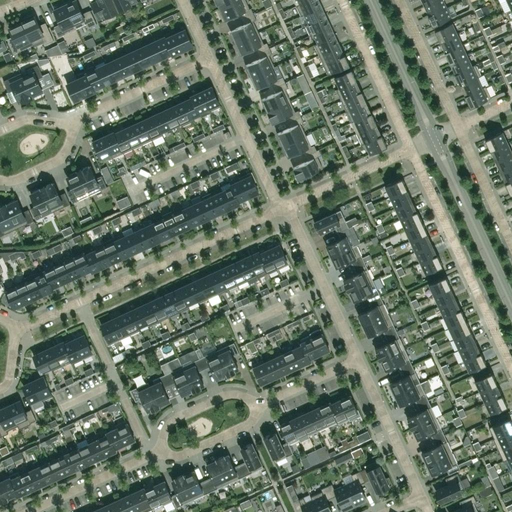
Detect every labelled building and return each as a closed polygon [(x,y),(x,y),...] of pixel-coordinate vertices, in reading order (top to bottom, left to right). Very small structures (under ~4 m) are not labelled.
[(82,14),(75,0),(74,0),(71,2),(70,1),(64,3),(76,29),(86,24),(88,28),(97,24),(90,10),(82,14)] [(118,11),(113,0),(98,0),(99,1),(98,3),(93,5),(99,19),(105,16),(106,17),(118,11)] [(137,1),(136,0),(113,0),(118,11),(131,5),(130,4),(137,1)] [(219,9),(238,0),(215,0),(217,4),(218,4),(220,8),(219,9)] [(240,14),(242,19),(254,14),(251,8),(249,9),(244,0),(238,0),(219,9),(225,21),(240,14)] [(321,6),(318,0),(309,0),(296,6),(301,16),(321,6)] [(428,16),(447,8),(443,0),(437,0),(425,6),(429,15),(428,16)] [(76,29),(64,3),(58,6),(59,7),(54,10),(60,24),(54,27),(59,37),(76,29)] [(326,16),(321,6),(301,16),(304,15),(308,24),(305,25),(305,26),(326,16)] [(433,26),(451,18),(447,8),(428,16),(433,26)] [(42,27),(40,26),(34,14),(26,18),(26,20),(22,22),(33,45),(32,45),(33,47),(44,42),(45,45),(54,41),(46,25),(42,27)] [(236,43),(258,32),(253,21),(256,20),(254,14),(242,19),(245,24),(231,31),(236,43)] [(330,26),(326,16),(305,26),(310,35),(330,26)] [(33,45),(22,22),(18,24),(17,22),(8,26),(14,38),(13,40),(8,42),(14,54),(32,45),(33,45)] [(457,34),(452,22),(435,30),(440,42),(457,34)] [(335,36),(330,26),(310,35),(310,36),(313,34),(317,43),(314,45),(335,36)] [(185,29),(176,34),(175,34),(183,50),(193,46),(189,37),(189,36),(187,31),(186,31),(185,29)] [(175,34),(176,34),(174,31),(163,36),(164,37),(172,53),(172,54),(172,55),(183,50),(175,34)] [(285,39),(283,31),(276,33),(279,41),(285,39)] [(261,39),(258,32),(236,43),(235,43),(240,55),(255,48),(258,53),(269,48),(267,43),(264,44),(261,39)] [(462,44),(457,34),(440,42),(441,41),(446,52),(445,52),(462,44)] [(339,45),(335,36),(314,45),(319,55),(339,45)] [(164,37),(154,42),(162,58),(172,54),(172,53),(164,37)] [(64,41),(57,44),(58,45),(63,55),(69,52),(64,41)] [(162,58),(154,42),(145,46),(152,62),(162,58)] [(467,55),(462,44),(445,52),(450,63),(467,55)] [(344,55),(339,45),(319,55),(323,65),(345,55),(345,54),(344,55)] [(152,62),(145,46),(135,51),(143,67),(152,62)] [(251,77),(252,77),(271,68),(272,67),(274,66),(269,55),(272,54),(269,48),(258,53),(260,58),(245,65),(251,77)] [(143,67),(135,51),(125,55),(133,71),(143,67)] [(9,53),(3,55),(6,62),(12,59),(9,53)] [(133,71),(125,55),(116,60),(123,76),(133,71)] [(331,73),(350,65),(345,55),(323,65),(328,75),(331,73)] [(455,74),(476,65),(475,64),(472,66),(467,55),(450,63),(450,64),(451,63),(456,73),(455,74)] [(123,76),(116,60),(106,64),(113,80),(123,76)] [(113,80),(106,64),(96,68),(96,69),(104,85),(113,80)] [(38,65),(26,71),(28,75),(23,77),(21,73),(20,73),(32,97),(31,96),(34,95),(34,96),(41,93),(40,92),(42,91),(37,79),(43,76),(38,65)] [(96,69),(96,68),(95,65),(84,70),(86,75),(87,75),(94,90),(94,89),(104,85),(96,69)] [(481,76),(476,65),(455,74),(460,85),(481,76)] [(271,68),(252,77),(257,89),(271,82),(274,87),(285,82),(283,77),(277,79),(272,67),(271,68)] [(336,90),(357,80),(352,69),(334,77),(339,88),(336,89),(336,90)] [(32,97),(20,73),(3,81),(8,92),(14,89),(20,102),(21,101),(22,102),(32,97)] [(48,73),(43,76),(42,76),(47,86),(53,83),(48,73)] [(303,74),(297,77),(299,83),(306,80),(303,74)] [(87,75),(86,75),(77,79),(85,96),(95,91),(94,89),(94,90),(87,75)] [(465,96),(486,87),(486,86),(482,88),(478,78),(481,76),(460,85),(461,85),(466,95),(465,96)] [(85,96),(77,79),(67,84),(71,93),(70,94),(73,99),(73,98),(74,100),(85,96)] [(341,101),(362,91),(360,91),(356,81),(357,81),(357,80),(336,90),(341,101)] [(285,89),(288,88),(285,82),(274,87),(276,93),(261,100),(266,111),(268,111),(290,101),(285,89)] [(212,87),(201,92),(209,108),(210,111),(211,111),(221,106),(218,101),(219,101),(217,96),(216,96),(212,87)] [(470,107),(491,98),(486,87),(465,96),(470,107)] [(367,102),(362,91),(341,101),(346,112),(367,102)] [(200,112),(200,114),(199,114),(201,117),(211,112),(211,111),(210,111),(209,108),(201,92),(191,96),(192,98),(199,112),(200,112)] [(192,98),(183,102),(190,118),(191,118),(199,114),(200,114),(200,112),(199,112),(192,98)] [(319,107),(316,100),(310,103),(313,110),(319,107)] [(272,123),(287,116),(289,122),(301,116),(298,111),(295,112),(290,101),(268,111),(270,116),(269,116),(272,123)] [(190,118),(183,102),(173,107),(180,123),(181,126),(192,122),(191,118),(190,118)] [(367,103),(367,102),(346,112),(350,110),(354,121),(351,122),(372,113),(371,113),(366,103),(367,103)] [(180,123),(173,107),(163,111),(171,128),(180,123)] [(171,128),(163,111),(153,116),(161,132),(171,128)] [(377,124),(372,113),(351,122),(356,133),(377,124)] [(161,132),(153,116),(144,120),(151,137),(151,136),(161,132)] [(300,123),(303,122),(301,116),(289,122),(292,127),(277,134),(282,146),(283,145),(306,135),(300,123)] [(151,137),(144,120),(134,125),(143,144),(153,140),(151,136),(151,137)] [(361,144),(382,135),(382,134),(381,135),(376,125),(377,124),(356,133),(361,144)] [(143,144),(134,125),(124,129),(133,149),(143,144)] [(133,149),(124,129),(114,134),(121,149),(120,149),(123,154),(133,149)] [(502,131),(485,139),(490,150),(508,142),(502,131)] [(121,149),(114,134),(114,132),(104,137),(111,153),(120,149),(121,149)] [(314,145),(311,146),(306,135),(283,145),(289,157),(303,151),(305,156),(317,150),(314,145)] [(387,146),(382,135),(361,144),(362,145),(365,143),(370,154),(387,146)] [(111,153),(104,137),(93,141),(94,144),(93,144),(96,149),(97,149),(102,161),(113,156),(111,153)] [(492,150),(497,161),(511,153),(511,151),(508,142),(490,150),(491,151),(492,150)] [(321,155),(319,149),(317,150),(305,156),(308,161),(294,167),(300,182),(309,178),(308,175),(323,168),(317,157),(321,155)] [(477,156),(484,172),(494,168),(488,151),(477,156)] [(511,153),(497,161),(502,172),(511,166),(511,153)] [(354,163),(357,168),(369,163),(366,158),(354,163)] [(107,187),(102,176),(96,179),(90,167),(88,167),(88,166),(78,171),(89,195),(107,187)] [(121,175),(127,173),(124,166),(118,168),(120,172),(121,175)] [(511,166),(502,172),(507,182),(506,182),(506,183),(511,180),(511,166)] [(89,195),(78,171),(78,172),(76,173),(76,172),(69,175),(70,176),(67,177),(73,189),(67,192),(72,203),(89,195)] [(256,181),(253,175),(252,171),(239,177),(241,181),(248,197),(259,192),(254,182),(256,181)] [(390,197),(407,189),(402,178),(385,186),(390,197)] [(248,197),(241,181),(231,185),(232,187),(239,204),(245,201),(244,199),(248,197)] [(70,204),(65,193),(59,196),(54,183),(52,184),(51,183),(41,188),(53,212),(70,204)] [(239,204),(232,187),(222,192),(230,208),(239,204)] [(53,212),(41,188),(42,189),(40,190),(39,189),(33,192),(33,193),(31,194),(36,206),(31,209),(36,220),(53,212)] [(230,208),(222,192),(220,189),(211,193),(212,196),(220,213),(230,208)] [(407,189),(390,197),(390,198),(395,208),(411,200),(406,190),(407,189)] [(220,213),(212,196),(211,193),(201,198),(202,201),(210,217),(220,213)] [(33,221),(28,210),(23,212),(17,200),(15,201),(14,200),(8,203),(8,204),(6,205),(5,204),(16,229),(33,221)] [(416,211),(411,200),(395,208),(400,219),(417,211),(417,210),(416,211)] [(210,217),(202,201),(193,205),(200,222),(210,217)] [(0,236),(16,229),(5,204),(0,206),(0,236)] [(200,222),(193,205),(183,210),(190,226),(200,222)] [(190,226),(183,210),(181,207),(172,211),(173,214),(181,231),(190,226)] [(335,226),(338,233),(349,228),(340,210),(314,222),(317,229),(319,229),(321,233),(335,226)] [(181,231),(173,214),(172,211),(162,216),(163,219),(171,235),(181,231)] [(400,219),(405,230),(422,222),(417,211),(400,219)] [(171,235),(163,219),(154,223),(161,240),(171,235)] [(410,241),(427,233),(422,222),(405,230),(410,241)] [(161,240),(154,223),(144,228),(151,244),(161,240)] [(151,244),(144,228),(134,232),(141,249),(151,244)] [(354,240),(349,228),(338,233),(341,239),(326,246),(329,251),(328,251),(330,257),(357,245),(356,245),(351,247),(349,243),(354,240)] [(141,249),(134,232),(124,237),(132,253),(141,249)] [(410,241),(415,251),(431,244),(427,234),(428,233),(427,233),(410,241)] [(132,253),(124,237),(123,234),(113,238),(114,242),(122,258),(132,253)] [(122,258),(114,242),(105,246),(112,262),(122,258)] [(112,262),(105,246),(103,243),(93,247),(95,251),(102,267),(112,262)] [(431,244),(415,251),(420,262),(437,254),(436,255),(431,244)] [(279,245),(269,250),(276,266),(278,270),(291,263),(289,260),(286,254),(284,255),(279,245)] [(354,267),(365,262),(371,259),(369,254),(363,258),(357,245),(330,257),(333,263),(334,262),(336,267),(351,261),(354,267)] [(276,266),(269,250),(265,252),(264,249),(258,252),(267,271),(267,270),(268,273),(269,274),(278,270),(276,266)] [(102,267),(95,251),(85,255),(84,253),(93,271),(102,267)] [(267,270),(267,271),(258,252),(248,257),(256,273),(258,278),(268,273),(267,270)] [(93,271),(84,253),(74,257),(82,274),(86,272),(87,274),(93,271)] [(82,274),(74,257),(73,254),(63,259),(64,262),(72,278),(82,274)] [(437,254),(420,262),(425,274),(443,266),(437,254)] [(256,273),(248,257),(239,261),(246,277),(248,280),(257,276),(256,273)] [(246,277),(239,261),(229,266),(236,282),(238,285),(248,280),(246,277)] [(72,278),(64,262),(55,266),(62,283),(72,278)] [(373,279),(365,262),(354,267),(357,274),(344,279),(346,283),(344,284),(348,291),(373,279)] [(62,283),(55,266),(45,271),(53,289),(59,287),(58,285),(62,283)] [(236,282),(229,266),(219,270),(227,286),(228,290),(238,285),(236,282)] [(53,289),(45,271),(44,270),(35,274),(36,278),(44,294),(53,289)] [(227,286),(219,270),(209,275),(217,291),(218,294),(228,290),(227,286)] [(25,279),(26,282),(34,298),(44,294),(36,278),(35,274),(34,274),(24,278),(25,279)] [(217,291),(209,275),(199,279),(207,295),(208,299),(218,294),(217,291)] [(434,295),(451,287),(446,276),(428,284),(434,295)] [(34,298),(26,282),(25,279),(15,283),(17,287),(24,303),(34,298)] [(207,295),(199,279),(190,284),(197,300),(199,303),(208,299),(207,295)] [(380,297),(373,279),(348,291),(350,297),(351,296),(354,301),(367,295),(370,302),(380,297)] [(24,303),(17,287),(15,283),(5,288),(14,308),(24,303)] [(197,300),(190,284),(180,288),(187,305),(197,300)] [(451,287),(434,295),(439,306),(455,299),(450,288),(451,288),(451,287)] [(187,305),(180,288),(170,293),(178,309),(179,312),(189,308),(187,305)] [(178,309),(170,293),(160,297),(168,314),(178,309)] [(168,314),(160,297),(151,302),(158,318),(168,314)] [(388,314),(380,297),(370,302),(372,308),(358,315),(361,320),(359,320),(362,326),(388,314)] [(455,299),(439,306),(444,317),(461,309),(460,309),(455,299)] [(158,318),(151,302),(141,306),(148,323),(158,318)] [(148,323),(141,306),(131,311),(138,327),(148,323)] [(461,309),(444,317),(449,328),(466,320),(461,309)] [(138,327),(131,311),(121,315),(129,332),(130,335),(140,330),(138,327)] [(396,331),(388,314),(362,326),(365,332),(366,331),(368,336),(383,330),(385,336),(396,331)] [(129,332),(121,315),(111,320),(119,336),(120,339),(130,335),(129,332)] [(119,336),(111,320),(101,325),(106,335),(103,336),(106,342),(107,346),(120,339),(119,336)] [(466,320),(449,328),(454,339),(471,331),(466,320)] [(325,340),(326,340),(321,329),(310,334),(310,335),(319,354),(329,350),(325,340)] [(398,345),(402,343),(398,335),(396,331),(385,336),(388,343),(376,348),(378,352),(376,353),(380,360),(404,348),(400,350),(398,345)] [(471,331),(454,339),(459,350),(475,342),(470,332),(471,331)] [(92,344),(89,345),(84,335),(74,340),(82,356),(81,356),(82,360),(96,353),(92,344)] [(237,337),(241,347),(246,344),(242,335),(237,337)] [(319,354),(310,335),(300,339),(310,361),(311,361),(310,359),(319,354)] [(82,356),(74,340),(70,342),(69,339),(63,342),(72,361),(81,356),(82,356)] [(310,361),(300,339),(300,340),(302,345),(293,349),(300,366),(310,361)] [(72,361),(63,342),(53,347),(61,363),(62,365),(72,361)] [(234,342),(217,350),(228,375),(235,372),(234,371),(238,369),(233,356),(239,353),(234,342)] [(475,342),(459,350),(464,361),(481,353),(481,352),(480,353),(475,342)] [(61,363),(53,347),(43,351),(51,368),(52,370),(62,365),(61,363)] [(412,366),(404,348),(380,360),(382,366),(383,365),(386,370),(398,364),(401,371),(412,366)] [(300,366),(293,349),(283,354),(291,370),(300,366)] [(228,375),(217,350),(199,358),(204,369),(211,366),(217,379),(222,377),(222,378),(228,375)] [(51,368),(43,351),(33,356),(41,372),(51,368)] [(481,353),(464,361),(469,372),(486,364),(481,353)] [(291,370),(283,354),(273,358),(281,375),(291,370)] [(204,369),(199,358),(182,366),(194,391),(200,388),(200,387),(204,385),(198,372),(204,369)] [(281,375),(273,358),(264,363),(262,359),(262,360),(271,379),(281,375)] [(271,379),(262,360),(252,364),(261,384),(271,379)] [(194,391),(182,366),(165,374),(170,385),(176,382),(182,395),(187,393),(188,394),(194,391)] [(420,383),(412,366),(401,371),(404,377),(390,384),(393,389),(391,390),(394,395),(420,383)] [(480,392),(497,384),(492,372),(475,380),(480,392)] [(164,388),(170,385),(165,374),(153,380),(155,384),(150,386),(148,382),(159,407),(165,405),(164,403),(169,401),(164,388)] [(52,396),(43,376),(33,381),(41,397),(42,401),(52,396)] [(41,397),(33,381),(23,386),(31,402),(41,397)] [(159,407),(148,382),(130,390),(135,401),(142,398),(148,411),(152,409),(152,410),(159,407)] [(428,400),(420,383),(394,395),(397,401),(398,400),(400,405),(414,399),(417,405),(428,400)] [(497,384),(480,392),(485,402),(502,394),(501,395),(496,385),(497,384)] [(502,394),(485,402),(490,414),(507,406),(502,394)] [(350,395),(340,400),(349,419),(350,421),(361,416),(356,404),(355,405),(350,395)] [(349,419),(340,400),(331,404),(329,402),(339,424),(349,419)] [(436,417),(428,400),(417,405),(420,412),(408,417),(409,421),(408,422),(411,429),(436,417)] [(20,401),(9,406),(18,426),(19,428),(30,423),(36,420),(31,409),(25,412),(20,401)] [(119,403),(118,401),(107,407),(109,410),(110,412),(119,408),(121,412),(123,411),(119,403)] [(339,424),(329,402),(319,407),(328,426),(338,422),(339,424)] [(18,426),(9,406),(0,409),(0,416),(2,422),(0,423),(0,431),(2,436),(8,433),(7,431),(18,426)] [(328,426),(319,407),(310,411),(319,431),(328,426)] [(319,431),(310,411),(300,416),(309,435),(319,431)] [(309,435),(300,416),(290,420),(299,440),(298,437),(307,433),(308,436),(309,435)] [(444,435),(436,417),(411,429),(414,434),(415,434),(418,439),(430,433),(433,440),(444,435)] [(493,438),(493,439),(511,430),(511,423),(509,418),(489,427),(494,438),(493,438)] [(126,420),(115,425),(124,444),(135,440),(126,420)] [(299,440),(290,420),(280,425),(287,441),(288,441),(288,443),(289,444),(299,440)] [(124,444),(115,425),(117,428),(107,432),(116,451),(115,449),(124,444)] [(511,430),(493,439),(498,450),(511,443),(511,430)] [(116,451),(107,432),(107,433),(108,435),(98,439),(106,456),(116,451)] [(264,437),(275,462),(287,457),(293,454),(289,444),(288,443),(282,446),(276,433),(272,435),(271,434),(264,437)] [(452,452),(444,435),(433,440),(436,446),(422,453),(424,458),(423,458),(426,464),(452,452)] [(106,456),(98,439),(89,444),(96,460),(106,456)] [(247,462),(240,465),(245,476),(263,467),(252,443),(244,446),(245,447),(241,449),(247,462)] [(511,443),(498,450),(503,461),(511,456),(511,443)] [(96,460),(89,444),(79,448),(86,465),(96,460)] [(361,447),(351,452),(354,458),(364,454),(361,447)] [(86,465),(79,448),(69,453),(76,469),(86,465)] [(23,458),(21,452),(11,456),(14,462),(23,458)] [(458,465),(452,452),(426,464),(428,470),(430,469),(432,474),(446,468),(449,474),(460,469),(458,465)] [(76,469),(69,453),(59,457),(67,474),(76,469)] [(245,476),(240,465),(234,468),(228,455),(224,457),(224,456),(217,459),(228,484),(245,476)] [(511,456),(503,461),(508,459),(511,468),(511,456)] [(67,474),(59,457),(49,462),(57,478),(67,474)] [(228,484),(217,459),(211,461),(212,463),(206,465),(212,478),(206,481),(211,492),(228,484)] [(391,477),(400,472),(395,461),(386,466),(391,477)] [(57,478),(49,462),(39,466),(47,483),(57,478)] [(47,483),(39,466),(30,471),(37,487),(47,483)] [(366,468),(360,471),(365,482),(371,480),(375,489),(376,491),(379,490),(379,491),(392,484),(389,476),(385,478),(381,468),(380,468),(379,466),(377,467),(367,471),(366,468)] [(37,487),(30,471),(20,475),(27,492),(37,487)] [(211,492),(206,481),(200,484),(194,471),(188,473),(188,472),(182,475),(194,499),(211,492)] [(365,482),(360,471),(352,475),(354,480),(345,484),(355,504),(366,499),(360,485),(365,482)] [(464,489),(459,480),(456,473),(445,479),(448,485),(438,489),(436,490),(437,492),(441,503),(461,493),(460,491),(464,489)] [(27,492),(20,475),(10,480),(9,478),(18,496),(27,492)] [(194,499),(182,475),(175,478),(176,479),(172,481),(178,494),(171,497),(173,501),(176,508),(194,499)] [(18,496),(9,478),(0,481),(0,483),(7,499),(8,499),(7,498),(16,494),(17,496),(18,496)] [(164,481),(154,486),(163,505),(173,501),(171,497),(164,481)] [(355,504),(345,484),(334,489),(332,484),(326,486),(331,498),(337,495),(343,509),(355,504)] [(490,485),(485,487),(489,495),(494,493),(490,485)] [(163,505),(154,486),(145,490),(144,488),(143,488),(153,510),(163,505)] [(331,498),(326,486),(321,489),(322,491),(311,496),(312,499),(317,511),(331,511),(326,500),(331,498)] [(153,510),(143,488),(133,493),(141,509),(142,511),(146,511),(152,509),(153,510)] [(142,511),(141,509),(133,493),(124,497),(130,511),(142,511)] [(477,511),(473,503),(477,501),(474,495),(459,502),(462,508),(452,511),(477,511)] [(130,511),(124,497),(114,502),(118,511),(130,511)] [(317,511),(312,499),(306,502),(303,497),(293,502),(297,511),(300,511),(304,511),(317,511)] [(118,511),(114,502),(104,506),(106,511),(118,511)]
